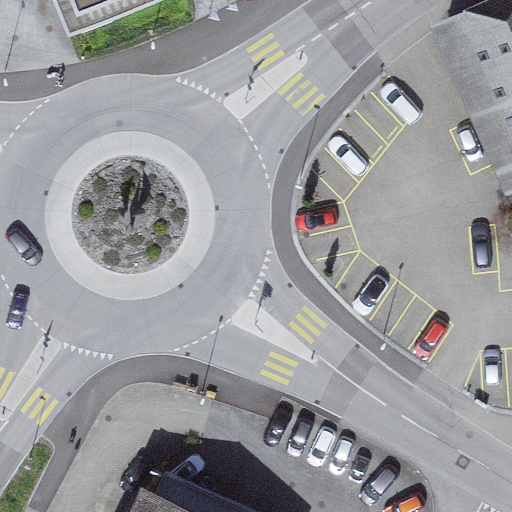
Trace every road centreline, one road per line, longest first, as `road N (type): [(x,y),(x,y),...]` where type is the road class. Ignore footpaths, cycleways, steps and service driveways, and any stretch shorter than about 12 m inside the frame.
road 1 (unclassified): [(212,293),(508,479)]
road 2 (primary): [(210,147),(278,75),(383,0)]
road 3 (primary): [(210,147),(181,124),(146,112),(109,112),(74,124),(45,148),(26,179)]
road 4 (primary): [(26,179),(19,239),(30,271),(76,318)]
road 5 (primary): [(212,293),(238,236),(228,173),(210,147)]
road 6 (primary): [(76,318),(111,330),(148,329),(212,293)]
road 7 (primary): [(0,421),(76,318)]
